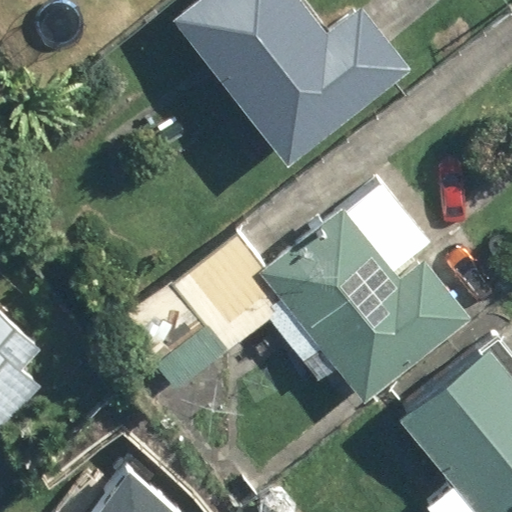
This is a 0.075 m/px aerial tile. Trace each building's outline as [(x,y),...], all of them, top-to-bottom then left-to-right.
[(180,0),(291,137),(415,38),(383,0),(333,0),(330,4),(326,0),(180,0)] [(344,184),(262,250),(369,383),(476,297),(428,237),(403,257),(344,184)] [(511,511),(511,346),(485,313),(395,386),(498,511),(511,511)] [(0,424),(54,366),(0,316),(0,424)] [(176,511),(130,474),(98,511),(176,511)]
